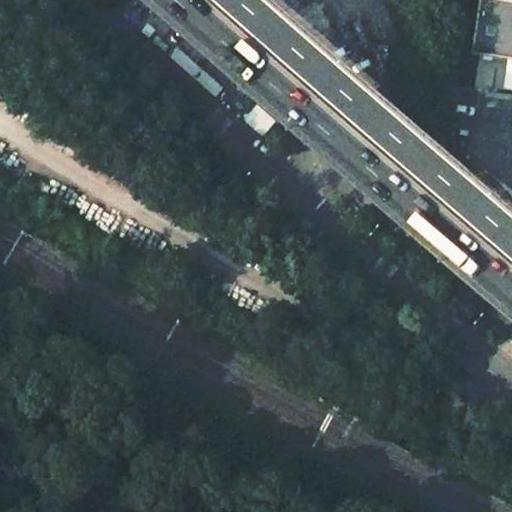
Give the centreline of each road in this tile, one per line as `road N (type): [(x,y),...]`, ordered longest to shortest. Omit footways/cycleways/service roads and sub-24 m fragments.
road 1 (trunk): [(164,0),(511,296)]
road 2 (trunk): [(511,242),(226,0)]
